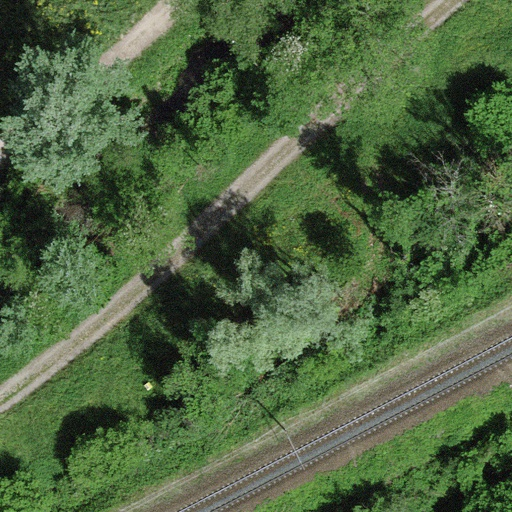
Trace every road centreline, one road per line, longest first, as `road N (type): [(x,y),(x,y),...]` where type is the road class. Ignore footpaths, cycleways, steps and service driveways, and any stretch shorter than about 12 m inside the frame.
road 1 (track): [(0,406),(100,326),(459,0)]
road 2 (track): [(179,0),(0,153)]
